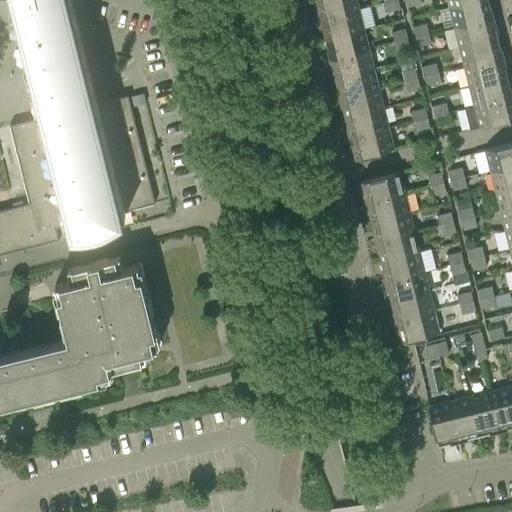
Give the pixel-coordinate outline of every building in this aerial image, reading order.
[(92,81),(71,0),(10,0),(12,5),(16,4),(31,65),(38,94),(44,115),(74,236),(76,236),(81,236),(86,236),(90,235),(95,234),(102,232),(107,230),(106,228),(106,229),(102,215),(155,202),(128,94),(97,102),(92,81)] [(358,8),(356,0),(316,0),(320,13),(319,13),(320,17),(319,17),(319,18),(358,8)] [(398,0),(390,0),(384,2),(386,11),(400,8),(398,0)] [(487,0),(474,0),(449,6),(454,26),(493,16),(492,12),(490,12),(487,0)] [(358,8),(319,18),(319,19),(320,18),(321,22),(322,22),(326,37),(363,28),(358,8)] [(493,16),(454,26),(459,46),(497,37),(493,22),(494,21),(493,17),(493,16)] [(426,23),(412,26),(415,36),(428,33),(426,23)] [(363,28),(326,37),(330,52),(328,52),(329,56),(329,57),(368,48),(363,28)] [(391,31),(394,41),(407,38),(405,28),(391,31)] [(428,33),(415,36),(417,46),(431,42),(428,33)] [(497,37),(459,46),(464,66),(503,56),(503,55),(502,55),(501,51),(500,52),(497,37)] [(407,38),(394,41),(396,51),(410,47),(407,38)] [(373,67),(368,48),(329,57),(329,58),(330,58),(331,62),(332,62),(336,77),(373,67)] [(503,56),(464,66),(469,86),(506,76),(503,61),(504,61),(503,57),(503,56)] [(436,62),(422,66),(425,76),(438,72),(436,62)] [(373,67),(336,77),(339,92),(338,92),(339,96),(339,97),(378,87),(373,67)] [(401,71),(404,81),(417,77),(415,68),(401,71)] [(438,72),(425,76),(427,85),(441,82),(438,72)] [(506,76),(469,86),(474,105),(511,95),(511,94),(511,91),(510,91),(506,76)] [(417,77),(404,81),(406,91),(420,87),(417,77)] [(378,87),(339,97),(339,98),(340,98),(341,101),(342,101),(346,116),(383,107),(378,87)] [(142,93),(132,95),(134,105),(144,102),(142,93)] [(511,95),(474,105),(464,108),(469,129),(511,118),(511,95)] [(446,102),(432,105),(435,115),(448,112),(446,102)] [(383,107),(346,116),(349,131),(348,132),(349,135),(349,136),(388,127),(383,107)] [(411,111),(414,120),(427,117),(425,107),(411,111)] [(448,112),(435,115),(437,125),(451,121),(448,112)] [(58,237),(56,227),(67,224),(69,235),(74,236),(44,115),(9,124),(29,202),(0,209),(0,253),(24,247),(32,245),(59,238),(58,237)] [(427,117),(414,120),(416,130),(430,127),(427,117)] [(388,127),(349,136),(349,137),(350,137),(350,141),(352,141),(356,157),(393,148),(388,127)] [(511,142),(485,149),(490,170),(511,164),(511,142)] [(511,185),(511,164),(490,170),(495,190),(511,185)] [(448,170),(451,180),(464,176),(462,167),(448,170)] [(399,170),(361,180),(365,196),(364,196),(365,200),(365,201),(404,191),(399,170)] [(427,175),(430,185),(443,181),(441,172),(427,175)] [(464,176),(451,180),(453,189),(467,186),(464,176)] [(443,181),(430,185),(432,195),(446,191),(443,181)] [(511,185),(495,190),(500,210),(511,206),(511,185)] [(409,211),(404,191),(365,201),(365,202),(366,202),(367,206),(368,205),(371,220),(409,211)] [(458,210),(460,220),(474,216),(472,206),(458,210)] [(511,227),(511,206),(500,210),(505,229),(511,227)] [(409,211),(371,220),(375,235),(374,236),(375,240),(375,241),(414,231),(409,211)] [(437,215),(439,224),(453,221),(451,211),(437,215)] [(474,216),(460,220),(463,229),(476,226),(474,216)] [(453,221),(439,224),(442,234),(456,231),(453,221)] [(419,250),(414,231),(375,241),(376,245),(378,245),(381,260),(419,250)] [(468,249),(470,259),(484,255),(481,246),(468,249)] [(424,270),(419,250),(381,260),(385,275),(384,275),(385,279),(384,279),(385,280),(424,270)] [(447,254),(449,264),(463,261),(461,251),(447,254)] [(484,255),(470,259),(473,269),(486,265),(484,255)] [(0,402),(111,375),(110,371),(146,362),(145,359),(141,361),(138,351),(158,346),(138,263),(110,270),(107,258),(67,268),(70,280),(55,284),(68,337),(0,354),(0,402)] [(463,261),(449,264),(452,274),(465,270),(463,261)] [(429,290),(424,270),(385,280),(385,281),(386,285),(387,285),(391,300),(429,290)] [(478,289),(480,298),(494,295),(491,285),(478,289)] [(433,310),(429,290),(391,300),(395,315),(394,315),(395,319),(394,319),(394,320),(433,310)] [(457,294),(459,303),(473,300),(470,291),(457,294)] [(494,295),(480,298),(483,308),(496,305),(494,295)] [(473,300),(459,303),(462,313),(475,310),(473,300)] [(433,310),(394,320),(395,321),(395,320),(396,324),(397,324),(401,340),(439,331),(433,310)] [(490,339),(504,336),(501,326),(488,329),(490,339)] [(470,333),(473,347),(484,344),(480,331),(470,333)] [(445,340),(435,342),(438,356),(448,353),(445,340)] [(428,358),(438,356),(435,342),(425,345),(428,358)] [(484,344),(473,347),(477,360),(487,357),(484,344)] [(511,399),(509,386),(489,391),(499,430),(499,429),(503,428),(503,427),(511,424),(511,399)] [(489,391),(469,395),(478,433),(493,429),(494,430),(498,429),(498,430),(499,430),(489,391)] [(469,395),(449,400),(459,439),(460,439),(464,438),(463,437),(478,433),(469,395)] [(449,400),(428,406),(438,443),(454,439),(454,440),(458,439),(458,440),(459,439),(449,400)]
